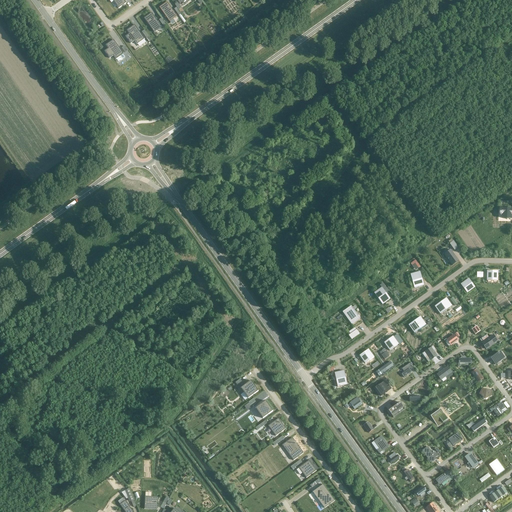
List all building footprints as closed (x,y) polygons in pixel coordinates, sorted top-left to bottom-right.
[(109,0),(111,3),(114,1),(119,8),(126,3),(123,0),(109,0)] [(159,7),(169,22),(177,16),(167,2),(159,7)] [(144,18),(154,32),(161,27),(151,13),(144,18)] [(135,41),(137,44),(144,39),(134,25),(127,30),(129,34),(126,36),(131,44),(135,41)] [(108,49),(105,51),(110,59),(114,56),(116,59),(119,62),(126,57),(123,54),(124,54),(113,40),(106,45),(108,49)] [(508,217),(511,217),(511,208),(500,208),(500,214),(502,215),(506,219),(508,217)] [(454,241),(450,244),(455,250),(458,248),(454,241)] [(452,266),(452,265),(458,261),(459,261),(450,250),(444,254),(452,266)] [(415,261),(410,264),(415,270),(420,267),(415,261)] [(487,271),(487,281),(497,281),(498,271),(497,271),(487,271)] [(414,288),(424,285),(420,272),(410,275),(411,275),(414,288)] [(467,293),(475,287),(469,279),(461,285),(467,293)] [(381,288),(374,293),(382,305),(390,299),(387,295),(389,293),(383,284),(380,286),(381,288)] [(440,314),(452,306),(446,298),(435,306),(440,315),(440,314)] [(360,318),(351,306),(342,312),(343,312),(352,324),(351,324),(351,325),(360,318)] [(426,325),(420,317),(409,325),(408,325),(414,333),(426,325)] [(477,326),(472,330),(475,334),(480,331),(477,326)] [(359,335),(356,331),(348,336),(351,340),(359,335)] [(384,343),(390,351),(398,345),(399,345),(403,343),(397,335),(393,338),(393,337),(384,343)] [(454,335),(447,340),(451,345),(458,340),(454,335)] [(497,341),(493,336),(482,344),(486,349),(497,341)] [(433,346),(422,354),(425,358),(427,356),(430,360),(437,356),(434,351),(435,350),(433,346)] [(374,358),(368,350),(360,356),(359,356),(365,364),(374,358)] [(500,352),(491,359),(495,364),(504,358),(500,352)] [(390,362),(383,367),(386,371),(393,366),(390,362)] [(404,372),(402,374),(404,378),(412,372),(409,369),(412,367),(410,364),(402,369),(404,372)] [(383,367),(376,371),(379,376),(386,371),(383,367)] [(441,380),(451,372),(448,367),(437,375),(441,380)] [(472,373),(478,382),(483,379),(482,378),(483,377),(481,375),(481,376),(480,374),(478,370),(477,371),(476,370),(472,373)] [(334,373),(335,373),(338,387),(337,387),(347,385),(344,371),(334,373)] [(258,391),(251,381),(241,388),(248,399),(258,391)] [(384,382),(375,388),(381,396),(391,389),(389,386),(388,387),(384,382)] [(483,389),(481,395),(485,399),(490,396),(490,394),(491,393),(491,391),(483,389)] [(358,397),(352,401),(357,408),(362,404),(357,398),(358,397)] [(273,411),(265,401),(255,408),(263,419),(273,411)] [(501,405),(499,402),(490,410),(491,412),(494,411),(498,416),(506,410),(502,404),(501,405)] [(387,412),(390,415),(391,414),(392,416),(404,408),(400,403),(387,412)] [(441,409),(430,416),(433,420),(434,419),(435,420),(434,421),(436,424),(441,420),(443,423),(448,419),(441,409)] [(286,429),(278,418),(268,426),(276,436),(286,429)] [(479,428),(483,425),(484,425),(487,423),(484,419),(471,428),(474,432),(477,430),(477,429),(479,428)] [(368,422),(363,425),(369,433),(373,430),(368,422)] [(449,441),(453,447),(463,440),(458,434),(449,441)] [(382,436),(374,442),(380,449),(378,450),(380,453),(381,455),(384,452),(383,450),(389,446),(382,436)] [(304,453),(292,438),(282,445),(293,461),(304,453)] [(499,444),(494,438),(489,442),(493,448),(499,444)] [(422,451),(431,463),(437,459),(435,457),(438,455),(436,453),(433,455),(428,447),(422,451)] [(470,454),(466,457),(469,462),(467,464),(471,469),(473,467),(473,468),(478,464),(470,454)] [(399,458),(397,455),(389,461),(391,463),(399,458)] [(497,459),(489,465),(493,470),(501,465),(497,459)] [(291,467),(292,469),(295,468),(295,467),(302,462),(300,460),(291,467)] [(299,468),(296,470),(300,475),(302,473),(306,478),(316,471),(309,460),(299,468)] [(501,465),(493,470),(496,476),(504,470),(501,465)] [(406,470),(402,473),(407,481),(411,478),(406,470)] [(439,485),(452,476),(448,471),(435,480),(439,485)] [(335,501),(323,484),(312,492),(324,508),(335,501)] [(423,487),(417,492),(419,495),(420,495),(421,497),(425,494),(424,492),(426,490),(423,487)] [(490,497),(489,497),(494,503),(507,493),(503,487),(502,487),(503,488),(499,490),(498,490),(498,491),(494,494),(494,493),(494,494),(490,497)] [(144,509),(157,510),(158,497),(145,497),(144,509)] [(166,497),(161,507),(163,509),(169,498),(166,497)] [(123,498),(118,501),(120,504),(120,505),(125,511),(133,511),(125,501),(123,498)]
